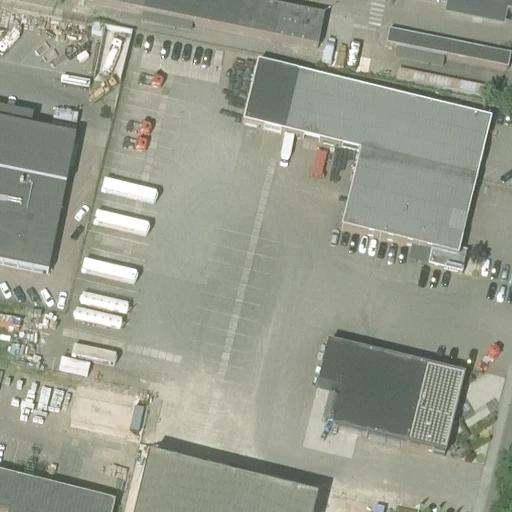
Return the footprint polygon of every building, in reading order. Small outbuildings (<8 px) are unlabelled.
[(68,0),(89,4),(316,50),(322,20),(226,0),(68,0)] [(511,0),(430,0),(446,3),(506,15),(511,16),(511,61),(510,71),(511,71),(511,0)] [(388,33),(385,47),(400,50),(403,36),(388,33)] [(482,66),(507,71),(509,57),(485,52),(482,66)] [(461,276),(466,254),(459,252),(490,123),(256,66),(243,126),(281,135),(359,154),(340,230),(434,253),(430,268),(461,276)] [(0,266),(47,276),(74,142),(0,126),(0,266)] [(326,348),(317,388),(340,393),(331,431),(355,437),(443,458),(458,398),(462,380),(350,353),(326,348)] [(127,439),(135,398),(76,387),(68,428),(127,439)] [(180,489),(186,472),(144,458),(139,475),(180,489)] [(0,511),(112,511),(114,506),(0,477),(0,511)]
